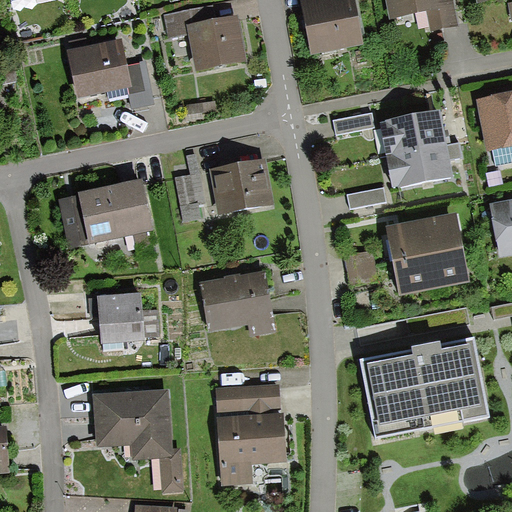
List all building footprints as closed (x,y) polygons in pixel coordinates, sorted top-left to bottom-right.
[(369,0),(302,0),(314,51),(378,37),(369,0)] [(455,0),(392,0),(395,16),(456,5),(455,0)] [(235,4),(186,16),(199,71),(248,59),(235,4)] [(132,25),(66,41),(80,100),(147,84),(132,25)] [(156,87),(133,88),(134,106),(157,105),(156,87)] [(511,156),(511,94),(467,103),(477,162),(511,156)] [(377,162),(444,152),(440,120),(371,131),(377,162)] [(444,152),(377,162),(382,195),(448,184),(444,152)] [(267,155),(207,165),(217,223),(277,213),(267,155)] [(209,175),(180,176),(182,222),(211,220),(209,175)] [(81,195),(92,252),(165,237),(154,180),(81,195)] [(394,252),(476,234),(468,198),(386,217),(394,252)] [(511,203),(491,207),(501,266),(511,263),(511,203)] [(476,234),(394,252),(403,290),(485,271),(476,234)] [(381,283),(377,252),(350,255),(354,286),(381,283)] [(261,277),(206,290),(214,328),(252,319),(255,331),(272,327),(261,277)] [(137,301),(102,303),(105,340),(140,338),(137,301)] [(486,421),(470,342),(358,364),(374,443),(486,421)] [(167,395),(99,399),(101,445),(136,443),(137,456),(170,454),(167,395)] [(281,419),(221,421),(224,482),(249,481),(248,461),(283,459),(281,419)]
